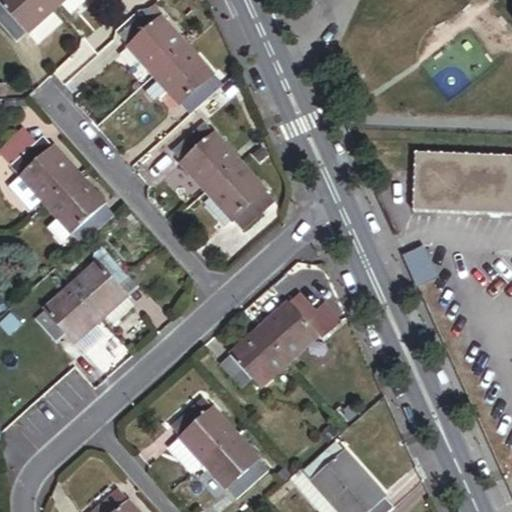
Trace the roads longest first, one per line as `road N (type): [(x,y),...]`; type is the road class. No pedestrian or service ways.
road 1 (tertiary): [(478,511),(338,203)]
road 2 (residential): [(48,101),(224,303)]
road 3 (residential): [(90,422),(224,303)]
road 4 (tertiary): [(338,203),(270,54)]
road 5 (residential): [(224,303),(338,203)]
road 6 (residential): [(170,511),(90,422)]
